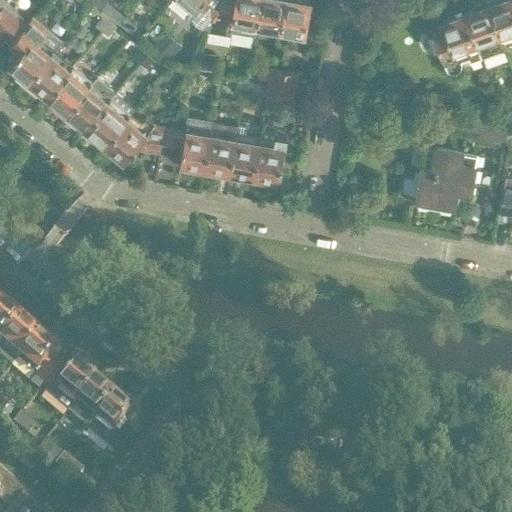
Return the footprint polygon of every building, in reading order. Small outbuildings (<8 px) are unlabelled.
[(176,0),(190,11),(188,14),(191,16),(190,16),(199,24),(200,24),(207,29),(220,0),(176,0)] [(257,24),(260,0),(220,0),(207,29),(231,34),(232,30),(255,34),(257,24)] [(284,0),(260,0),(257,24),(280,28),(284,0)] [(310,0),(284,0),(280,28),(305,32),(310,0)] [(476,6),(466,10),(482,55),(504,47),(500,34),(487,0),(486,0),(475,4),(476,6)] [(511,0),(487,0),(500,34),(511,29),(511,0)] [(0,5),(0,27),(15,10),(5,1),(0,6),(0,5)] [(118,9),(112,16),(120,22),(125,15),(118,9)] [(27,20),(15,10),(0,27),(0,31),(11,40),(27,20)] [(441,19),(442,21),(431,25),(445,64),(445,65),(446,67),(448,69),(450,70),(452,71),(454,71),(456,71),(457,70),(458,70),(459,69),(461,68),(462,67),(463,65),(463,63),(463,62),(463,61),(462,58),(470,56),(471,59),(482,55),(466,10),(441,19)] [(26,81),(54,48),(63,37),(34,12),(27,20),(11,40),(20,48),(9,62),(18,70),(16,72),(26,81)] [(96,24),(102,29),(110,20),(104,15),(96,24)] [(135,24),(125,15),(120,22),(130,30),(135,24)] [(110,20),(102,29),(108,34),(116,25),(110,20)] [(165,28),(150,45),(168,60),(182,43),(165,28)] [(134,56),(140,61),(148,51),(142,46),(134,56)] [(54,48),(26,81),(36,89),(39,88),(47,95),(73,64),(54,48)] [(198,50),(196,66),(213,69),(215,53),(198,50)] [(148,51),(140,61),(146,66),(154,56),(148,51)] [(73,64),(47,95),(56,102),(55,104),(64,112),(92,80),(73,64)] [(261,65),(259,77),(271,79),(273,67),(261,65)] [(273,66),(273,67),(271,79),(296,83),(298,70),(273,66)] [(192,84),(194,70),(183,69),(181,83),(192,84)] [(97,73),(92,80),(64,112),(75,121),(77,119),(85,126),(116,89),(97,73)] [(246,79),(238,78),(236,89),(244,91),(246,79)] [(253,80),(246,79),(244,91),(251,92),(253,80)] [(295,88),(270,83),(267,96),(293,101),(295,88)] [(116,89),(85,126),(94,133),(93,136),(103,144),(130,112),(135,106),(116,89)] [(430,90),(428,105),(453,110),(456,94),(430,90)] [(432,107),(431,110),(428,126),(448,130),(452,110),(432,107)] [(130,112),(103,144),(112,153),(115,151),(124,159),(135,145),(167,151),(172,125),(156,123),(154,121),(151,124),(144,118),(141,121),(130,112)] [(511,113),(511,112),(500,117),(505,129),(511,126),(511,113)] [(209,147),(212,127),(213,119),(188,114),(186,128),(172,125),(167,151),(182,153),(180,162),(191,164),(192,167),(205,169),(209,147)] [(213,119),(212,127),(209,147),(205,169),(218,171),(219,169),(229,170),(238,123),(213,119)] [(247,125),(238,123),(229,170),(240,172),(241,175),(253,177),(260,135),(246,133),(247,125)] [(262,127),(260,135),(253,177),(266,180),(268,177),(279,179),(287,136),(277,134),(277,130),(262,127)] [(437,142),(436,145),(425,143),(416,195),(454,202),(457,186),(471,188),(477,152),(461,149),(461,146),(437,142)] [(511,173),(505,173),(503,184),(499,210),(511,211),(511,173)] [(16,310),(6,302),(0,308),(0,345),(23,318),(15,312),(16,310)] [(30,325),(23,318),(0,345),(0,357),(13,368),(18,361),(43,332),(32,323),(30,325)] [(62,367),(52,359),(60,350),(51,343),(53,341),(43,332),(18,361),(29,370),(28,371),(35,377),(46,386),(62,367)] [(70,374),(62,367),(46,386),(50,389),(45,394),(69,414),(99,379),(88,370),(87,372),(78,365),(70,374)] [(109,388),(99,379),(69,414),(88,430),(116,396),(108,389),(109,388)] [(128,423),(133,416),(132,415),(134,412),(116,396),(88,430),(86,431),(115,455),(133,433),(123,426),(126,421),(128,423)] [(4,404),(0,408),(0,412),(7,419),(13,411),(4,404)] [(22,415),(14,425),(21,431),(29,422),(22,415)] [(49,444),(40,453),(57,467),(65,457),(49,444)] [(84,473),(65,457),(57,467),(75,483),(84,473)] [(27,494),(0,471),(0,496),(14,508),(10,511),(42,511),(25,497),(27,494)]
